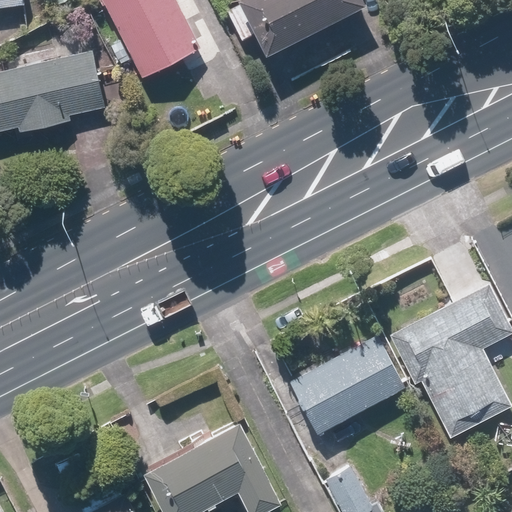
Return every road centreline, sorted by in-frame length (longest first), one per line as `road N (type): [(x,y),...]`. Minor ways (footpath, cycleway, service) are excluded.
road 1 (primary): [(511,115),(0,378)]
road 2 (primary): [(0,295),(511,34)]
